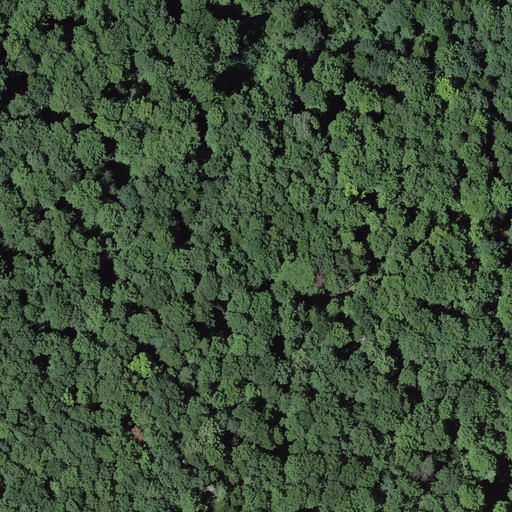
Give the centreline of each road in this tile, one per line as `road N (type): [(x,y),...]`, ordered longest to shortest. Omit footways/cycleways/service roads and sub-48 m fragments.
road 1 (track): [(0,161),(166,171),(349,149)]
road 2 (track): [(367,511),(409,468),(404,285),(454,220),(445,203)]
road 3 (track): [(200,0),(169,38),(114,68),(0,110)]
road 4 (track): [(511,128),(349,149)]
